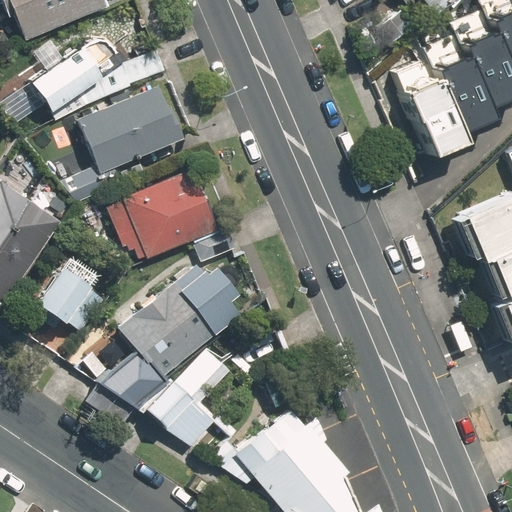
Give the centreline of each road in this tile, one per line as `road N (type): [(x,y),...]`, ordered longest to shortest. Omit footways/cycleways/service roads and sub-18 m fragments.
road 1 (secondary): [(411,410),(236,0)]
road 2 (secondary): [(126,511),(0,427)]
road 3 (secondary): [(411,410),(476,511)]
